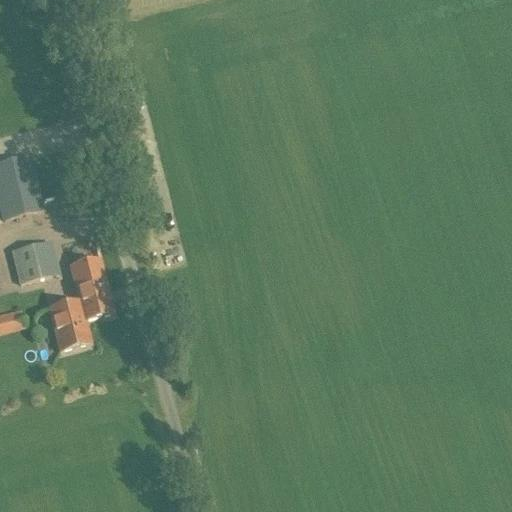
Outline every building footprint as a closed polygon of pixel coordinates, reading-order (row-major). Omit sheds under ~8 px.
[(140,145),(150,142),(146,127),(135,129),(140,145)] [(0,213),(3,224),(45,214),(31,158),(0,165),(0,213)] [(20,288),(59,277),(52,245),(11,254),(20,288)] [(91,346),(85,323),(114,316),(100,262),(69,270),(78,305),(49,312),(60,354),(91,346)] [(0,337),(26,331),(22,313),(0,318),(0,337)]
